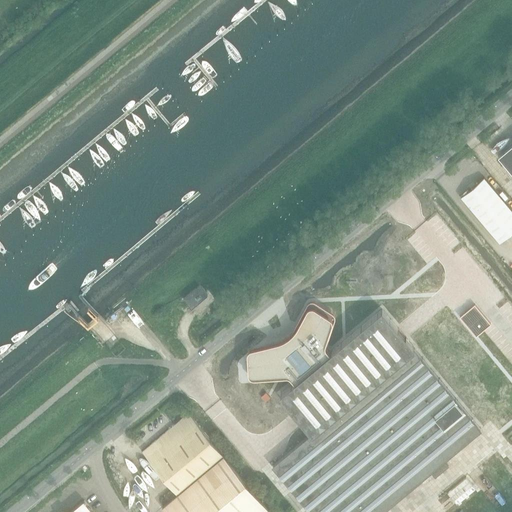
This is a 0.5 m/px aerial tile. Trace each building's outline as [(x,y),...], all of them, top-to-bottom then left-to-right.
[(511,142),(498,154),(511,170),(511,142)] [(461,196),(486,226),(509,207),(484,176),(461,196)] [(387,230),(403,250),(412,242),(397,223),(387,230)] [(478,223),(454,242),(486,282),(510,263),(478,223)] [(183,298),(190,307),(206,293),(199,285),(183,298)] [(474,303),(460,315),(477,334),(491,323),(474,303)] [(291,353),(262,349),(262,378),(292,374),(298,380),(280,393),(313,432),(273,465),(312,511),(379,511),(430,470),(435,477),(448,465),(443,459),(480,428),(382,309),(329,350),(324,343),(333,322),(319,312),(310,342),(291,353)] [(162,506),(167,511),(262,511),(268,507),(188,412),(142,450),(177,493),(162,506)] [(501,496),(506,494),(503,487),(498,489),(501,496)] [(94,511),(84,500),(69,511),(94,511)]
